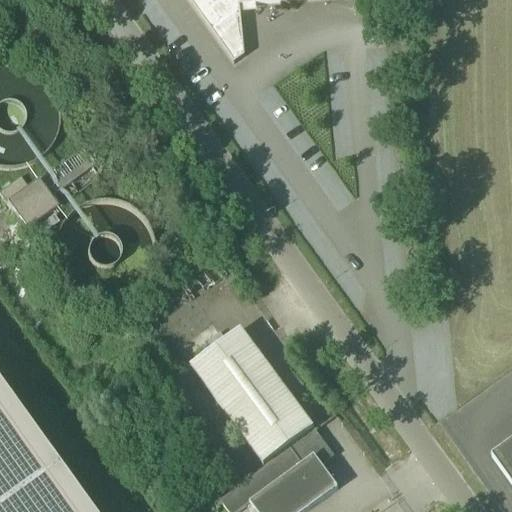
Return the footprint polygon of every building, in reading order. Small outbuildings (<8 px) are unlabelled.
[(186,0),(233,66),(244,58),(239,7),(316,0),(186,0)] [(0,193),(0,196),(27,233),(102,178),(82,151),(27,190),(19,179),(0,193)] [(240,332),(191,368),(263,466),(313,430),(240,332)] [(0,511),(92,511),(0,383),(0,511)] [(330,454),(315,433),(220,503),(226,511),(241,511),(246,509),(248,511),(308,511),(338,490),(321,468),(329,462),(328,461),(329,454),(330,454)] [(511,442),(491,458),(511,486),(511,442)]
